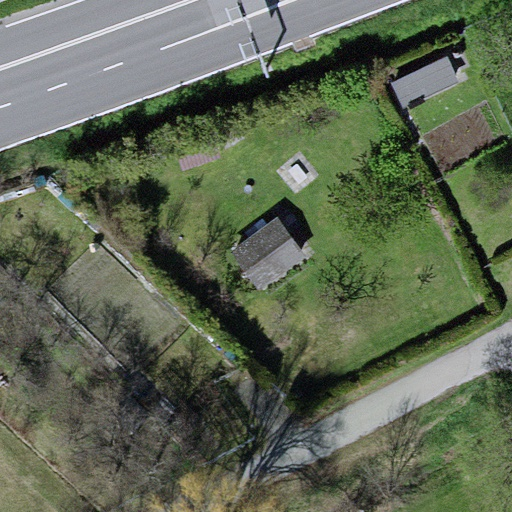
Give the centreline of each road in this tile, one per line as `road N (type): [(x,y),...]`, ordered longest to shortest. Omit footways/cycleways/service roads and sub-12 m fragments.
road 1 (unclassified): [(511,348),(202,511)]
road 2 (primary): [(0,67),(164,10)]
